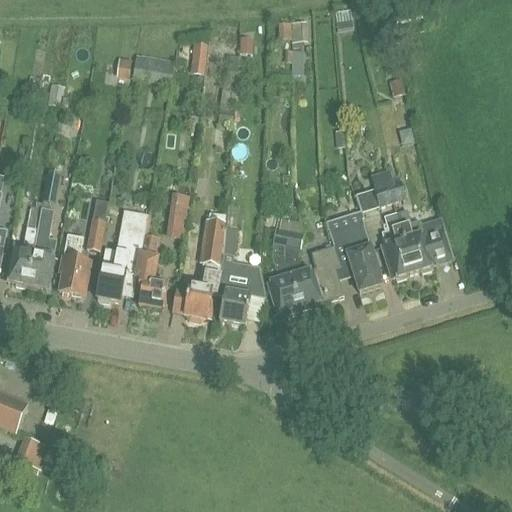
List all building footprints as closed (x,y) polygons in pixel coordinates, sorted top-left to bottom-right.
[(240,45),(239,57),(252,57),(253,46),(240,45)] [(292,66),(292,78),(302,78),(303,55),(292,54),(292,66)] [(119,61),(116,80),(130,82),(132,63),(119,61)] [(132,81),(172,88),(175,70),(176,68),(136,61),(132,81)] [(204,78),(206,62),(192,61),(190,77),(204,78)] [(217,126),(231,128),(238,75),(224,74),(217,126)] [(401,82),(389,85),(393,101),(405,97),(401,82)] [(63,89),(51,87),(47,107),(59,109),(63,89)] [(48,175),(45,192),(52,193),(54,185),(57,186),(58,177),(48,175)] [(361,216),(379,210),(393,206),(389,189),(391,188),(388,176),(372,181),(375,194),(356,199),(361,216)] [(400,185),(391,188),(389,189),(393,206),(406,202),(400,185)] [(41,213),(42,206),(31,204),(22,255),(14,253),(7,286),(16,288),(15,290),(27,292),(41,213)] [(226,227),(226,229),(236,230),(238,211),(227,210),(226,227)] [(47,293),(52,260),(56,244),(47,243),(48,236),(52,215),(41,213),(27,292),(37,294),(38,292),(47,293)] [(125,279),(136,281),(144,239),(145,232),(146,232),(148,219),(124,215),(116,256),(106,254),(96,303),(99,303),(98,305),(108,307),(109,305),(120,307),(125,279)] [(407,215),(396,218),(414,276),(421,274),(422,276),(432,273),(431,271),(435,270),(434,267),(451,261),(438,223),(420,229),(419,224),(410,227),(407,215)] [(385,221),(389,233),(381,236),(385,249),(382,250),(393,282),(396,281),(397,284),(407,281),(406,279),(414,276),(396,218),(385,221)] [(92,223),(87,253),(100,255),(105,225),(92,223)] [(200,327),(204,322),(207,323),(212,298),(217,299),(223,270),(225,233),(226,229),(226,227),(205,225),(201,259),(206,268),(207,269),(203,289),(190,287),(183,319),(186,319),(189,325),(200,327)] [(330,237),(334,250),(341,271),(350,268),(359,296),(382,289),(362,227),(330,237)] [(236,234),(225,233),(223,270),(217,299),(224,300),(219,325),(245,330),(251,299),(248,299),(249,293),(247,292),(250,274),(234,271),(236,260),(234,260),(236,234)] [(275,269),(279,284),(270,287),(280,317),(288,315),(289,317),(300,314),(290,281),(285,265),(286,252),(288,236),(276,234),(273,250),(273,262),(275,269)] [(344,301),(339,284),(335,273),(341,271),(334,250),(315,256),(311,257),(315,273),(303,277),(299,261),(300,254),(303,238),(288,236),(286,252),(285,265),(290,281),(300,314),(311,310),(311,308),(320,305),(320,308),(330,305),(344,301)] [(85,300),(91,267),(80,264),(84,241),(66,238),(61,267),(64,268),(59,295),(85,300)] [(144,239),(136,281),(136,282),(140,283),(138,296),(141,297),(139,310),(162,314),(167,287),(153,284),(157,262),(150,261),(153,240),(144,239)] [(249,293),(264,296),(259,275),(259,272),(251,270),(250,274),(247,292),(249,293)] [(0,396),(0,425),(10,400),(0,396)] [(27,407),(10,400),(0,425),(0,430),(15,437),(27,407)]
